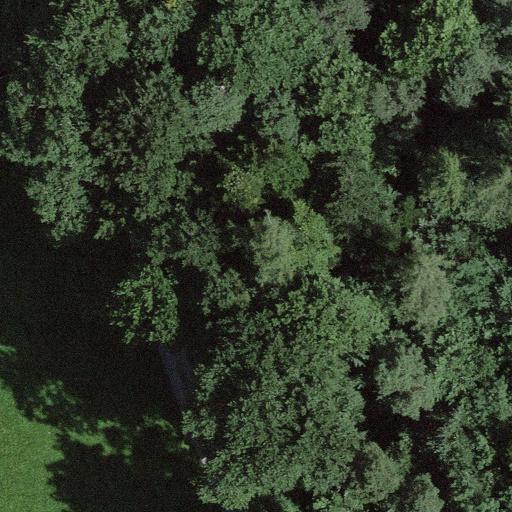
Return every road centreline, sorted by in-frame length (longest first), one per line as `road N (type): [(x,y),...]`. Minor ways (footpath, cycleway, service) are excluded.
road 1 (track): [(72,0),(145,176),(197,404),(242,511)]
road 2 (track): [(152,206),(265,330),(511,347)]
